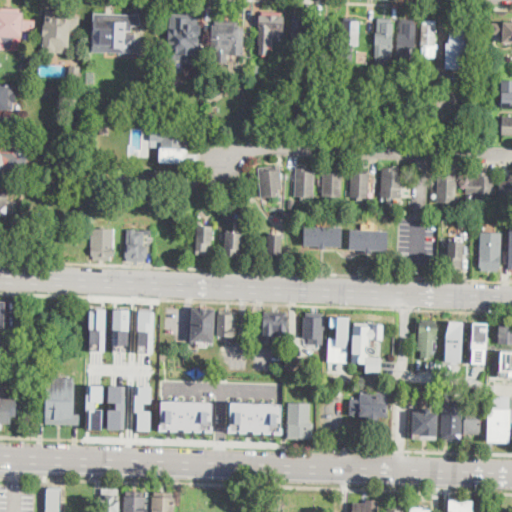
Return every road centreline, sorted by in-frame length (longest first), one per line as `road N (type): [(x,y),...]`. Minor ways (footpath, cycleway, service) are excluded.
road 1 (primary): [(511,299),(0,278)]
road 2 (primary): [(0,457),(511,473)]
road 3 (residential): [(219,159),(239,143),(511,154)]
road 4 (residential): [(400,470),(407,296)]
